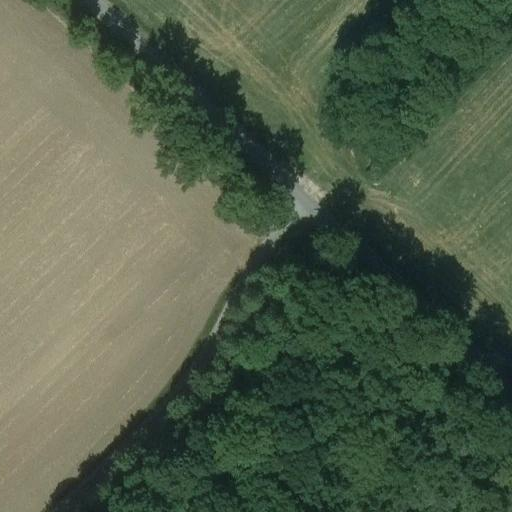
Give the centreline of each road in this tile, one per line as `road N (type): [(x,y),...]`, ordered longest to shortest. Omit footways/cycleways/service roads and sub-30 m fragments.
road 1 (unclassified): [(65,511),(175,400),(220,336),(296,187)]
road 2 (unclassified): [(296,187),(511,388)]
road 3 (unclassified): [(89,0),(296,187)]
